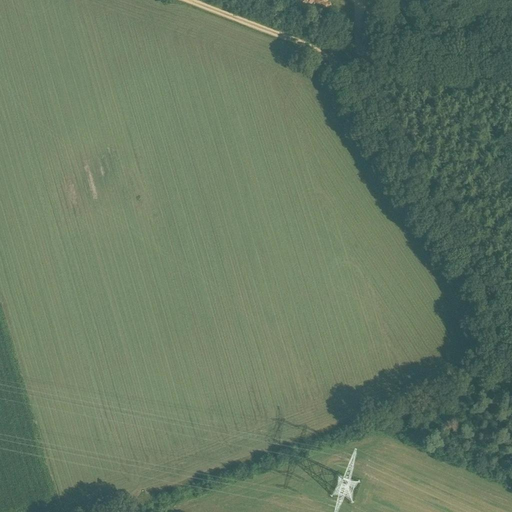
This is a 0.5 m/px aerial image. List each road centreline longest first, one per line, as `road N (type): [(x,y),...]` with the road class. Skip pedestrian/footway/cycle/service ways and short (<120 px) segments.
road 1 (track): [(337,65),(511,327)]
road 2 (track): [(337,65),(511,62)]
road 3 (track): [(181,0),(337,65)]
